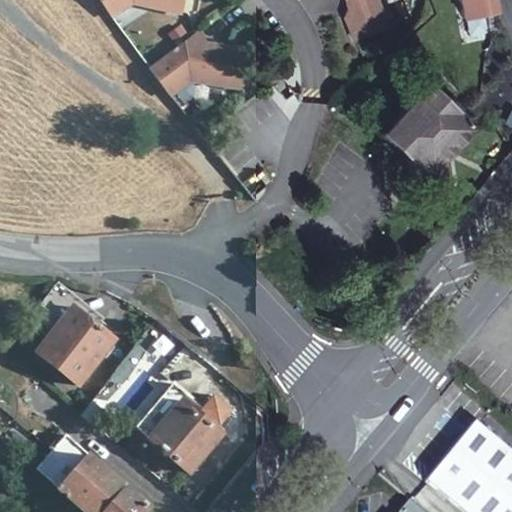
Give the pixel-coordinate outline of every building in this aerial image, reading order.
[(100,0),(108,12),(112,18),(133,3),(182,14),(185,0),(100,0)] [(348,0),(350,3),(343,18),(352,41),(385,28),(374,0),(348,0)] [(457,0),(461,19),(493,13),(491,0),(457,0)] [(197,33),(150,70),(156,78),(165,88),(172,97),(193,80),(243,87),(247,50),(221,47),(213,53),(197,33)] [(411,156),(411,175),(437,174),(437,157),(465,127),(450,112),(452,110),(425,86),(382,131),(409,156),(411,156)] [(74,307),(39,351),(79,383),(114,339),(113,338),(117,333),(97,317),(93,322),(74,307)] [(172,384),(138,426),(192,472),(223,435),(216,429),(231,411),(214,397),(204,410),(172,384)] [(91,400),(80,413),(95,425),(105,412),(91,400)] [(511,511),(511,456),(471,422),(423,482),(460,511),(511,511)] [(154,511),(65,438),(36,473),(84,511),(154,511)] [(422,511),(408,500),(397,511),(422,511)]
